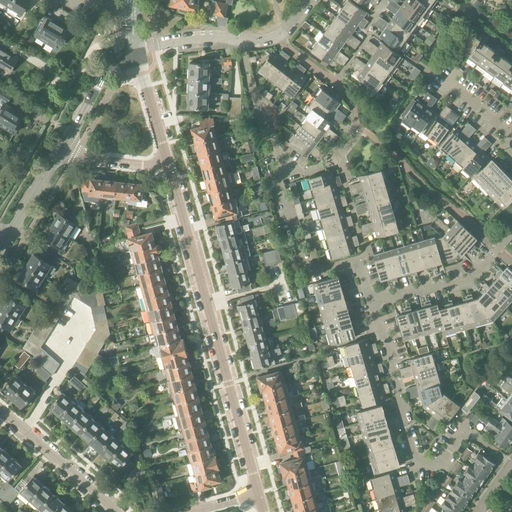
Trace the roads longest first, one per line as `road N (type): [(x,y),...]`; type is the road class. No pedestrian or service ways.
road 1 (residential): [(164,161),(255,494)]
road 2 (residential): [(369,300),(357,261),(307,273),(239,40)]
road 3 (residential): [(511,465),(469,433),(441,463),(416,459),(369,300)]
road 4 (residential): [(369,300),(465,281),(511,233)]
road 5 (residential): [(116,511),(0,408)]
road 6 (tertiary): [(60,149),(104,71),(131,49)]
